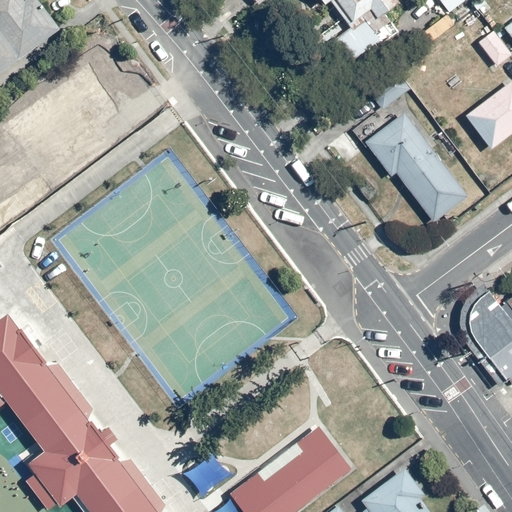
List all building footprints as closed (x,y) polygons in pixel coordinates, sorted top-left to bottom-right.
[(28,0),(26,2),(25,0),(0,0),(0,72),(59,28),(37,0),(28,0)] [(335,41),(350,60),(390,31),(384,23),(380,17),(403,0),(323,0),(328,6),(334,2),(353,28),(335,41)] [(484,2),(482,0),(441,0),(443,2),(416,22),(431,42),(484,2)] [(511,53),(511,51),(494,29),(478,41),(497,65),(511,53)] [(99,108),(74,73),(7,121),(17,135),(23,131),(48,165),(103,125),(94,112),(99,108)] [(511,132),(511,78),(467,113),(492,148),(511,132)] [(470,194),(404,110),(366,140),(393,174),(432,224),(470,194)] [(0,206),(23,189),(9,171),(0,177),(0,206)] [(181,511),(23,282),(0,298),(0,363),(102,511),(181,511)] [(502,385),(509,379),(511,376),(511,298),(503,306),(491,291),(488,293),(486,295),(483,297),(481,299),(479,302),(478,304),(476,307),(475,310),(474,313),(473,316),(473,319),(472,322),(472,325),(473,328),(473,332),(474,334),(475,336),(477,338),(485,349),(477,355),(483,364),(485,362),(502,385)] [(322,403),(232,465),(260,506),(351,445),(322,403)] [(425,494),(403,466),(362,499),(371,511),(426,511),(417,500),(425,494)] [(496,511),(487,500),(470,511),(496,511)]
